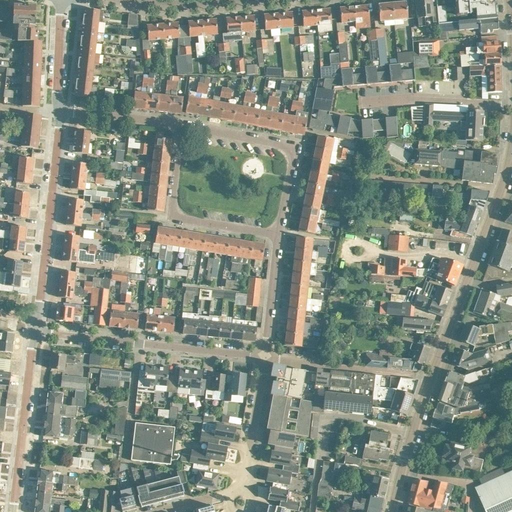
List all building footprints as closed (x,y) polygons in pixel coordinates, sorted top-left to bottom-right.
[(433,23),(438,22),(437,11),(432,11),(431,0),(415,2),(417,20),(418,28),(425,28),(424,19),(432,18),(433,23)] [(475,13),(476,21),(497,19),(495,0),(454,0),(456,15),(471,14),(471,13),(475,13)] [(406,2),(392,4),(393,21),(407,20),(406,2)] [(393,21),(392,4),(378,5),(379,23),(393,21)] [(17,41),(25,42),(37,42),(37,34),(34,34),(34,31),(37,31),(35,31),(36,6),(28,6),(27,9),(21,8),(21,6),(13,5),(12,25),(15,25),(15,31),(18,31),(17,41)] [(355,22),(355,23),(355,26),(363,26),(363,29),(370,28),(368,6),(354,7),(355,22)] [(436,6),(437,11),(438,22),(438,24),(446,24),(445,6),(437,7),(437,6),(436,6)] [(341,24),(355,23),(355,22),(354,7),(340,9),(341,24)] [(84,9),(83,20),(98,22),(102,23),(103,12),(84,9)] [(316,11),(317,26),(318,33),(332,31),(330,10),(316,11)] [(303,27),(317,26),(316,11),(302,12),(303,27)] [(292,13),(277,14),(279,29),(293,28),(292,13)] [(127,26),(134,27),(138,26),(137,15),(129,14),(127,24),(127,26)] [(279,36),(279,29),(277,14),(264,16),(265,30),(270,30),(271,37),(279,36)] [(254,16),(239,18),(241,33),(255,32),(254,16)] [(241,33),(239,18),(226,19),(227,34),(241,33)] [(446,24),(438,24),(439,34),(440,41),(448,41),(447,33),(459,32),(459,31),(464,31),(480,30),(480,34),(482,34),(492,33),(492,30),(498,30),(498,29),(497,19),(476,21),(446,24)] [(83,20),(82,31),(97,33),(98,22),(83,20)] [(216,20),(201,21),(202,36),(203,36),(217,35),(216,20)] [(202,36),(201,21),(188,22),(189,37),(198,37),(198,43),(195,44),(196,58),(205,57),(203,36),(202,36)] [(163,40),(179,38),(178,23),(161,25),(163,40)] [(149,41),(163,40),(161,25),(147,26),(148,40),(148,41),(149,41)] [(370,31),(367,31),(370,61),(372,61),(378,61),(376,39),(375,30),(370,31)] [(82,31),(80,42),(96,44),(96,42),(97,37),(97,33),(82,31)] [(338,54),(339,63),(340,63),(348,62),(346,43),(345,43),(344,33),(337,33),(338,54)] [(299,37),(300,45),(300,52),(313,50),(312,46),(314,45),(313,35),(299,37)] [(466,56),(469,56),(500,54),(499,42),(497,42),(497,37),(483,37),(483,43),(476,43),(476,48),(465,49),(466,52),(459,52),(459,56),(466,55),(466,56)] [(387,66),(384,38),(376,39),(378,61),(379,66),(387,66)] [(126,47),(136,48),(140,48),(139,40),(135,40),(126,39),(126,47)] [(150,50),(149,41),(148,41),(148,40),(142,40),(143,51),(144,51),(144,59),(149,59),(150,59),(150,57),(150,53),(150,50)] [(419,58),(428,57),(439,57),(439,41),(418,42),(419,58)] [(25,42),(25,52),(41,53),(42,42),(37,42),(25,42)] [(80,42),(79,53),(95,55),(96,44),(80,42)] [(25,52),(24,63),(41,64),(41,53),(25,52)] [(398,65),(400,65),(408,64),(413,63),(413,58),(412,52),(396,54),(397,59),(398,65)] [(79,53),(78,64),(93,65),(99,66),(100,55),(95,55),(79,53)] [(479,61),(479,66),(485,66),(501,66),(500,54),(469,56),(470,61),(479,61)] [(413,58),(413,63),(414,69),(429,68),(428,57),(419,58),(413,58)] [(24,63),(24,74),(40,75),(41,64),(24,63)] [(339,63),(330,64),(331,80),(341,80),(340,70),(340,63),(339,63)] [(78,64),(77,74),(92,76),(93,65),(78,64)] [(245,72),(244,64),(240,64),(235,65),(235,73),(245,72)] [(390,72),(391,83),(415,81),(414,69),(413,69),(413,70),(400,71),(399,65),(400,65),(398,65),(389,66),(389,72),(390,72)] [(501,66),(485,66),(479,66),(469,66),(469,76),(487,76),(487,93),(501,93),(501,66)] [(366,74),(367,85),(391,83),(390,72),(389,72),(376,73),(376,67),(365,68),(366,74)] [(341,70),(340,70),(341,80),(342,87),(367,85),(366,74),(352,75),(352,69),(349,69),(341,70)] [(461,81),(460,69),(453,70),(453,81),(461,81)] [(144,110),(156,112),(158,96),(153,96),(154,88),(153,88),(154,73),(149,73),(148,78),(147,88),(147,95),(146,95),(144,110)] [(24,74),(23,85),(40,86),(40,75),(24,74)] [(77,74),(76,85),(91,87),(92,76),(77,74)] [(170,97),(168,113),(181,114),(183,99),(176,98),(178,77),(173,76),(172,76),(172,81),(170,91),(170,97)] [(203,84),(201,94),(207,95),(210,79),(204,78),(203,84)] [(316,90),(314,99),(331,102),(334,88),(342,87),(341,80),(331,80),(324,80),(322,91),(316,91),(316,90)] [(23,85),(23,96),(39,97),(40,86),(23,85)] [(91,87),(76,85),(74,96),(96,99),(97,88),(91,87)] [(132,109),(144,110),(146,95),(134,94),(132,109)] [(39,97),(23,96),(22,107),(39,107),(39,97)] [(170,97),(158,96),(156,112),(168,113),(170,97)] [(256,127),(268,129),(271,113),(272,108),(274,97),(269,96),(267,107),(266,112),(259,111),(256,127)] [(185,113),(197,115),(200,100),(188,97),(187,103),(185,113)] [(323,131),(324,125),(326,114),(329,115),(331,102),(314,99),(312,112),(312,111),(318,112),(316,120),(310,119),(308,128),(323,131)] [(197,115),(209,118),(212,102),(200,100),(197,115)] [(209,118),(221,120),(224,104),(212,102),(209,118)] [(294,118),(291,133),(304,136),(308,113),(301,112),(303,103),(297,102),(295,113),(294,118)] [(221,120),(233,122),(235,106),(224,104),(221,120)] [(465,141),(471,141),(481,142),(482,127),(483,127),(484,120),(482,119),(483,112),(473,111),(466,111),(466,113),(463,112),(463,111),(462,110),(461,110),(460,110),(460,106),(433,105),(424,105),(424,107),(410,108),(411,119),(424,120),(423,127),(431,128),(431,122),(460,123),(459,131),(465,131),(465,141)] [(233,122),(244,124),(247,109),(235,106),(233,122)] [(244,124),(256,127),(259,111),(247,109),(244,124)] [(268,129),(280,131),(283,115),(271,113),(268,129)] [(24,114),(23,125),(40,127),(41,116),(24,114)] [(347,136),(348,133),(347,132),(350,119),(329,115),(326,114),(324,125),(337,128),(336,134),(336,133),(336,134),(347,136)] [(280,131),(291,133),(294,118),(283,115),(280,131)] [(396,118),(371,120),(372,131),(386,130),(386,131),(387,138),(397,137),(396,118)] [(347,132),(348,133),(362,133),(362,139),(373,138),(371,120),(361,121),(350,119),(347,132)] [(23,125),(22,136),(39,138),(40,127),(23,125)] [(75,131),(73,142),(89,144),(90,132),(75,131)] [(0,133),(0,140),(8,142),(9,135),(0,133)] [(39,138),(22,136),(21,147),(37,149),(39,138)] [(318,136),(315,149),(331,152),(333,140),(318,136)] [(155,139),(154,151),(170,152),(171,140),(155,139)] [(89,144),(73,142),(72,153),(87,155),(89,144)] [(315,149),(313,161),(328,164),(331,152),(315,149)] [(441,158),(442,151),(426,150),(415,149),(414,164),(440,166),(447,168),(452,169),(456,169),(458,169),(462,168),(461,181),(482,183),(492,184),(493,174),(495,175),(497,167),(488,165),(488,164),(463,161),(456,160),(447,159),(441,158)] [(170,152),(154,151),(148,150),(147,156),(147,162),(152,163),(168,165),(170,152)] [(457,153),(442,151),(441,158),(447,159),(456,160),(463,161),(488,164),(488,165),(497,167),(499,155),(465,151),(464,156),(457,155),(457,153)] [(110,162),(110,163),(122,164),(122,163),(123,156),(109,154),(108,162),(110,162)] [(19,157),(18,170),(32,172),(33,159),(19,157)] [(313,161),(310,172),(326,176),(328,164),(313,161)] [(73,163),(72,177),(90,178),(91,174),(86,174),(87,165),(83,164),(73,163)] [(152,163),(151,175),(167,177),(168,165),(152,163)] [(32,172),(18,170),(17,183),(31,185),(32,172)] [(310,172),(308,184),(323,188),(326,176),(310,172)] [(151,175),(150,187),(166,188),(167,177),(151,175)] [(84,191),(84,190),(85,181),(95,183),(95,179),(90,178),(72,177),(70,189),(84,191)] [(2,180),(2,187),(13,189),(13,182),(2,180)] [(308,184),(305,196),(321,199),(323,188),(308,184)] [(408,196),(431,198),(441,198),(443,187),(408,184),(408,196)] [(150,187),(149,199),(164,200),(166,188),(150,187)] [(454,199),(469,201),(486,202),(489,192),(480,192),(471,191),(470,195),(454,193),(454,199)] [(16,192),(14,204),(14,205),(28,206),(30,193),(16,192)] [(337,203),(338,196),(328,194),(327,200),(326,200),(337,203)] [(305,196),(303,208),(319,211),(321,199),(305,196)] [(69,199),(68,213),(81,214),(83,201),(69,199)] [(164,200),(149,199),(147,211),(163,213),(164,200)] [(469,201),(463,219),(478,224),(486,202),(469,201)] [(0,203),(0,208),(14,210),(13,218),(17,218),(27,219),(28,206),(14,205),(3,203),(0,203)] [(303,208),(300,220),(316,223),(322,224),(332,226),(338,227),(339,223),(324,220),(326,212),(319,211),(303,208)] [(81,214),(68,213),(66,225),(80,227),(81,219),(99,221),(99,216),(91,215),(81,214)] [(478,224),(463,219),(462,220),(452,219),(452,221),(448,221),(448,219),(439,218),(438,230),(444,230),(444,231),(451,231),(450,236),(453,238),(453,237),(457,238),(459,238),(460,238),(462,239),(462,238),(464,239),(464,238),(467,239),(469,239),(471,240),(472,237),(473,238),(478,224)] [(316,223),(300,220),(298,231),(314,235),(316,223)] [(135,233),(149,234),(150,226),(136,225),(135,233)] [(0,237),(10,239),(24,241),(26,228),(12,226),(11,232),(0,231),(0,237)] [(157,260),(164,261),(165,251),(169,230),(157,228),(155,244),(160,245),(157,260)] [(511,231),(503,229),(483,282),(491,281),(511,276),(511,270),(511,271),(511,268),(511,231)] [(167,246),(179,248),(181,232),(169,230),(167,246)] [(182,266),(187,267),(188,267),(193,234),(181,232),(179,248),(185,249),(182,266)] [(196,250),(202,251),(205,236),(193,234),(188,267),(187,267),(193,268),(196,250)] [(65,235),(64,249),(77,250),(96,252),(96,246),(78,244),(78,237),(75,236),(65,235)] [(389,235),(387,251),(408,253),(409,237),(389,235)] [(202,251),(214,253),(217,238),(205,236),(202,251)] [(297,237),(295,250),(311,251),(312,239),(306,239),(297,237)] [(214,253),(226,255),(229,240),(217,238),(214,253)] [(24,241),(10,239),(9,239),(3,239),(2,250),(8,250),(8,252),(13,252),(23,253),(24,241)] [(230,272),(235,273),(241,241),(229,240),(226,255),(231,256),(230,263),(232,263),(230,272)] [(241,241),(235,273),(241,274),(242,265),(248,266),(249,259),(250,259),(252,243),(241,241)] [(265,245),(252,243),(250,259),(262,261),(265,245)] [(64,249),(62,262),(72,263),(94,265),(95,260),(113,262),(113,254),(96,252),(77,250),(64,249)] [(295,250),(294,261),(310,263),(310,259),(316,259),(316,258),(326,259),(326,253),(317,252),(311,251),(295,250)] [(146,275),(148,258),(138,257),(136,274),(146,275)] [(416,270),(416,268),(406,267),(407,261),(391,259),(384,259),(383,267),(379,266),(379,264),(372,263),(370,275),(390,276),(402,277),(403,277),(415,278),(416,270)] [(416,270),(415,278),(424,277),(436,281),(436,279),(445,282),(454,286),(462,266),(452,262),(445,259),(440,259),(438,259),(432,259),(428,269),(416,270)] [(0,272),(21,275),(22,262),(8,260),(7,265),(0,264),(0,272)] [(294,261),(293,274),(309,275),(314,276),(324,277),(324,271),(316,270),(316,264),(310,263),(294,261)] [(61,271),(60,285),(79,287),(79,286),(80,283),(73,282),(74,273),(61,271)] [(120,303),(125,304),(126,296),(128,274),(125,273),(112,271),(110,271),(109,280),(111,280),(122,282),(120,303)] [(21,275),(0,272),(0,291),(13,293),(14,287),(19,288),(21,275)] [(293,274),(291,285),(308,287),(309,275),(293,274)] [(92,288),(97,289),(103,290),(104,279),(93,277),(92,282),(84,282),(83,287),(83,288),(92,289),(92,288)] [(415,278),(403,277),(402,285),(414,287),(415,278)] [(225,287),(232,289),(233,281),(226,280),(225,287)] [(418,296),(418,297),(432,302),(432,301),(446,307),(452,292),(425,281),(421,290),(419,292),(418,296)] [(248,283),(247,289),(260,291),(261,284),(248,283)] [(511,284),(497,287),(498,295),(483,290),(475,313),(500,322),(501,320),(502,320),(503,318),(511,320),(511,284)] [(83,288),(79,287),(60,285),(58,298),(68,299),(71,299),(72,294),(87,296),(87,293),(91,293),(92,289),(83,288)] [(291,285),(290,298),(306,299),(308,287),(291,285)] [(194,296),(199,296),(199,289),(186,288),(185,294),(184,294),(182,307),(187,307),(188,300),(194,301),(194,296)] [(106,308),(108,291),(103,290),(97,289),(95,307),(106,308)] [(432,302),(418,297),(415,304),(414,306),(442,317),(446,307),(432,301),(432,302)] [(290,298),(289,309),(305,311),(312,312),(312,305),(321,306),(321,301),(312,300),(312,299),(306,299),(290,298)] [(387,302),(387,308),(386,314),(410,317),(411,303),(387,302)] [(109,326),(122,328),(124,313),(124,306),(111,305),(111,312),(110,311),(109,326)] [(73,308),(67,308),(57,306),(56,321),(72,322),(72,314),(81,315),(82,310),(73,309),(73,308)] [(106,308),(95,307),(93,325),(104,326),(106,310),(106,308)] [(145,330),(158,332),(160,317),(161,310),(153,309),(153,316),(146,316),(146,320),(145,330)] [(289,309),(287,321),(304,323),(305,311),(289,309)] [(206,337),(218,338),(221,315),(221,313),(215,312),(214,323),(208,323),(206,337)] [(124,313),(122,328),(137,329),(138,315),(124,313)] [(183,334),(194,336),(196,316),(197,316),(197,314),(182,313),(181,320),(184,320),(183,334)] [(218,338),(230,339),(232,325),(225,324),(226,317),(226,316),(221,315),(218,338)] [(194,336),(206,337),(208,323),(209,317),(197,316),(196,316),(194,336)] [(160,317),(158,332),(173,333),(174,319),(160,317)] [(416,331),(416,333),(423,333),(423,331),(430,332),(430,331),(434,322),(434,321),(402,318),(401,329),(416,331)] [(230,339),(242,341),(244,321),(232,320),(232,325),(230,339)] [(244,321),(242,341),(254,342),(256,323),(244,321)] [(287,321),(286,333),(303,335),(304,323),(287,321)] [(461,341),(469,344),(474,346),(478,337),(494,334),(496,345),(509,341),(510,341),(509,332),(511,331),(511,322),(480,327),(481,330),(467,325),(461,341)] [(0,342),(13,344),(14,334),(0,332),(0,342)] [(303,335),(286,333),(285,346),(316,349),(317,341),(310,341),(311,336),(303,335)] [(0,342),(0,352),(2,352),(12,354),(13,344),(0,342)] [(402,359),(388,358),(365,355),(364,366),(417,372),(420,371),(421,366),(423,366),(430,349),(420,345),(416,344),(414,343),(411,344),(409,349),(411,351),(409,351),(408,355),(409,356),(411,357),(410,360),(402,359)] [(491,363),(488,350),(473,354),(467,352),(458,348),(452,364),(461,368),(467,370),(491,363)] [(90,354),(90,355),(89,365),(99,366),(101,356),(90,354)] [(50,369),(60,370),(64,370),(65,363),(74,364),(75,357),(52,355),(50,369)] [(270,395),(272,396),(272,395),(283,397),(284,395),(301,398),(305,371),(285,369),(286,367),(272,364),(270,377),(276,378),(275,383),(272,382),(270,395)] [(137,391),(143,392),(154,393),(154,392),(157,368),(151,367),(151,365),(145,365),(144,382),(138,381),(137,391)] [(163,368),(157,368),(154,392),(166,393),(166,392),(171,393),(173,379),(167,379),(169,367),(163,367),(163,368)] [(178,380),(173,379),(171,393),(188,395),(191,371),(185,371),(185,369),(179,368),(178,380)] [(101,369),(100,379),(119,381),(120,371),(101,369)] [(316,369),(312,402),(313,402),(312,412),(323,413),(323,409),(324,399),(325,394),(328,394),(331,371),(330,371),(330,374),(322,373),(323,370),(316,369)] [(196,372),(191,371),(188,395),(205,396),(206,391),(207,383),(201,382),(203,371),(197,370),(196,372)] [(446,380),(456,383),(463,387),(465,383),(470,384),(479,382),(478,377),(487,373),(486,370),(466,377),(459,374),(449,371),(446,380)] [(375,376),(331,371),(328,394),(325,394),(324,399),(323,409),(369,414),(370,408),(371,399),(372,399),(375,376)] [(0,385),(8,386),(10,374),(0,373),(0,385)] [(232,374),(232,376),(231,384),(231,386),(229,386),(225,385),(224,393),(223,401),(230,402),(242,403),(243,397),(245,376),(232,374)] [(60,387),(85,391),(87,378),(62,375),(60,387)] [(207,377),(207,383),(206,391),(205,396),(205,399),(213,400),(214,392),(224,393),(225,385),(226,376),(216,375),(215,378),(207,377)] [(375,376),(372,399),(393,402),(396,391),(396,390),(380,388),(381,376),(375,376)] [(399,378),(396,390),(396,391),(413,397),(413,395),(414,394),(418,381),(415,380),(413,380),(399,378)] [(463,389),(455,386),(445,382),(439,401),(448,404),(460,407),(492,400),(501,396),(500,390),(490,391),(490,388),(469,392),(470,390),(463,389)] [(143,392),(137,391),(134,415),(140,416),(143,392)] [(413,397),(396,391),(393,402),(372,399),(371,399),(370,408),(390,410),(397,413),(407,416),(413,397)] [(63,394),(48,392),(46,403),(74,407),(74,406),(84,408),(85,401),(78,400),(78,401),(75,401),(75,400),(62,398),(63,394)] [(272,395),(272,396),(270,407),(289,410),(298,412),(310,414),(311,411),(312,412),(313,402),(312,402),(300,400),(299,409),(290,407),(291,398),(283,397),(272,395)] [(46,403),(45,415),(60,416),(60,417),(75,418),(76,407),(74,407),(46,403)] [(434,418),(431,427),(439,429),(446,425),(446,422),(452,424),(455,416),(461,415),(461,417),(469,416),(470,418),(481,416),(479,405),(455,409),(455,408),(448,406),(438,403),(436,411),(434,412),(432,415),(433,415),(434,418),(433,418),(434,418)] [(270,407),(268,418),(286,421),(296,423),(309,425),(310,414),(298,412),(296,420),(287,418),(289,410),(270,407)] [(116,417),(114,434),(123,435),(125,418),(126,408),(120,409),(117,410),(116,417)] [(45,415),(44,426),(75,430),(76,419),(66,418),(66,421),(60,420),(60,417),(60,416),(45,415)] [(202,423),(211,424),(212,417),(203,416),(202,423)] [(286,421),(268,418),(266,430),(308,437),(309,425),(296,423),(294,431),(285,429),(286,421)] [(493,424),(495,429),(505,425),(502,420),(493,424)] [(130,461),(170,465),(175,428),(135,423),(130,461)] [(200,443),(208,445),(217,446),(218,439),(232,442),(235,428),(216,425),(215,431),(211,430),(209,431),(209,433),(202,432),(200,443)] [(75,430),(44,426),(43,437),(69,440),(69,436),(74,437),(75,430)] [(80,444),(93,446),(94,433),(81,432),(80,444)] [(362,459),(378,462),(378,460),(387,461),(389,450),(389,449),(389,446),(386,445),(388,435),(371,432),(369,442),(366,441),(362,459)] [(114,434),(106,433),(106,440),(122,442),(123,435),(114,434)] [(274,452),(290,455),(296,456),(299,438),(270,433),(268,445),(275,446),(274,452)] [(455,469),(465,471),(480,475),(484,461),(469,457),(471,449),(461,447),(463,441),(449,438),(445,457),(449,458),(448,461),(453,462),(453,463),(456,464),(455,469)] [(189,463),(193,464),(208,467),(209,459),(224,462),(224,458),(227,458),(227,453),(226,452),(226,448),(217,446),(208,445),(207,450),(204,450),(202,451),(202,453),(192,451),(189,463)] [(283,466),(282,472),(290,473),(297,474),(299,466),(295,465),(296,463),(289,460),(290,455),(274,452),(272,451),(271,454),(269,455),(268,459),(270,460),(270,463),(283,466)] [(337,453),(335,463),(343,464),(345,454),(337,453)] [(343,464),(350,466),(351,466),(361,468),(363,459),(345,456),(343,464)] [(103,461),(81,458),(79,458),(78,468),(102,472),(103,461)] [(334,469),(333,475),(333,476),(348,478),(350,466),(343,464),(334,463),(334,469)] [(208,467),(193,464),(191,474),(197,475),(196,485),(197,486),(196,488),(204,489),(205,487),(215,489),(217,478),(216,478),(215,478),(214,477),(214,475),(207,473),(209,467),(208,467)] [(273,482),(272,488),(286,491),(287,485),(288,485),(288,483),(290,482),(291,481),(291,478),(291,476),(290,475),(290,473),(282,472),(268,469),(266,481),(273,482)] [(178,477),(167,480),(173,499),(184,496),(183,493),(184,493),(181,485),(180,485),(186,483),(183,471),(176,470),(178,477)] [(39,471),(38,482),(65,485),(77,486),(77,478),(60,476),(60,473),(39,471)] [(511,511),(511,471),(475,488),(486,511),(511,511)] [(374,476),(369,494),(384,498),(388,480),(374,476)] [(333,481),(321,479),(320,485),(318,485),(317,496),(327,498),(326,499),(329,499),(332,487),(333,481)] [(167,480),(157,482),(162,502),(173,499),(167,480)] [(432,508),(434,508),(440,509),(445,491),(452,493),(454,486),(447,484),(437,483),(434,493),(425,490),(428,482),(427,482),(415,481),(414,486),(409,504),(419,507),(432,510),(432,508)] [(38,482),(36,493),(51,495),(52,489),(58,489),(57,492),(64,493),(65,485),(38,482)] [(157,482),(147,485),(152,505),(162,502),(157,482)] [(152,505),(147,485),(136,488),(138,497),(137,497),(139,505),(140,505),(141,508),(152,505)] [(120,493),(116,493),(114,511),(121,510),(121,511),(124,511),(126,511),(134,511),(136,511),(132,497),(135,496),(133,488),(119,492),(120,493)] [(279,508),(285,509),(298,511),(300,504),(295,503),(296,501),(294,498),(287,497),(288,491),(286,491),(272,488),(269,488),(267,500),(280,502),(279,508)] [(106,511),(108,501),(109,492),(101,491),(100,500),(98,511),(106,511)] [(108,501),(106,511),(114,511),(116,493),(117,492),(109,492),(108,501)] [(36,493),(35,504),(63,507),(63,506),(69,507),(69,501),(51,499),(51,495),(36,493)] [(354,497),(353,504),(381,510),(382,509),(382,507),(384,500),(384,498),(369,494),(368,501),(354,497)] [(380,511),(381,510),(347,502),(345,508),(351,509),(351,510),(358,511),(380,511)]
